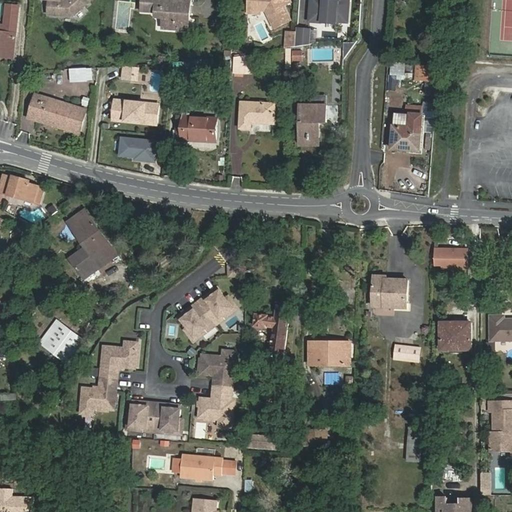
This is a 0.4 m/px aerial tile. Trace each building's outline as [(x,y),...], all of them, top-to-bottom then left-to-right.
[(90,0),(51,0),(51,11),(53,13),(74,14),(90,0)] [(151,3),(150,9),(158,10),(158,16),(165,16),(165,27),(188,29),(190,0),(143,0),(144,3),(151,3)] [(263,6),(266,11),(274,27),(291,19),(285,6),(291,2),(290,0),(248,0),(248,5),(263,6)] [(325,0),(314,0),(314,6),(311,5),(310,16),(323,17),(323,23),(337,24),(337,22),(348,22),(349,0),(331,0),(331,1),(326,1),(325,0)] [(19,5),(8,3),(6,25),(0,24),(0,47),(15,49),(19,5)] [(306,30),(296,30),(295,34),(294,48),(305,46),(306,30)] [(295,34),(287,34),(286,49),(294,48),(295,34)] [(0,54),(14,56),(15,49),(0,47),(0,54)] [(256,73),(256,58),(239,56),(237,71),(256,73)] [(256,58),(256,73),(266,74),(267,59),(256,58)] [(202,78),(203,60),(185,63),(184,68),(193,69),(192,77),(202,78)] [(403,63),(391,62),(390,82),(402,83),(403,63)] [(440,65),(425,65),(425,80),(439,80),(440,65)] [(87,67),(70,68),(70,81),(88,81),(87,67)] [(37,115),(84,130),(90,109),(38,92),(28,118),(36,120),(37,115)] [(160,126),(161,103),(119,98),(117,121),(160,126)] [(276,125),(278,103),(243,101),(241,129),(255,130),(255,123),(276,125)] [(328,125),(329,104),(302,103),(300,146),(322,147),(322,124),(328,125)] [(422,152),(424,114),(396,112),(394,150),(422,152)] [(217,142),(218,117),(178,114),(177,140),(217,142)] [(82,135),(84,130),(37,115),(36,120),(82,135)] [(124,137),(122,154),(138,156),(137,159),(157,161),(157,155),(166,156),(167,142),(124,137)] [(16,177),(7,174),(2,190),(42,203),(47,187),(32,183),(27,181),(27,179),(16,175),(16,177)] [(84,278),(112,258),(107,250),(110,247),(89,213),(76,222),(91,245),(86,247),(71,258),(84,278)] [(72,225),(86,247),(91,245),(76,222),(72,225)] [(107,250),(112,258),(116,256),(110,247),(107,250)] [(436,250),(435,265),(443,265),(443,269),(468,270),(469,251),(457,251),(457,253),(453,253),(453,251),(436,250)] [(116,256),(112,258),(84,278),(87,281),(118,259),(116,256)] [(247,266),(228,265),(228,277),(246,278),(247,266)] [(388,276),(375,276),(374,308),(408,308),(409,280),(388,279),(388,276)] [(493,282),(482,282),(483,294),(493,294),(493,282)] [(227,304),(219,294),(212,299),(214,301),(208,305),(205,301),(198,306),(216,330),(223,325),(221,322),(236,311),(230,302),(227,304)] [(272,356),(286,356),(292,305),(278,303),(276,318),(271,318),(271,315),(257,313),(255,328),(270,330),(271,327),(276,327),(272,356)] [(216,330),(198,306),(192,311),(195,315),(189,319),(188,317),(180,322),(188,332),(185,334),(191,344),(207,332),(209,335),(216,330)] [(223,325),(238,314),(236,311),(221,322),(223,325)] [(505,317),(491,317),(492,341),(511,341),(511,320),(505,321),(505,317)] [(62,321),(46,341),(56,349),(58,346),(67,353),(65,356),(74,362),(89,341),(62,321)] [(473,324),(441,323),(442,351),(473,351),(473,324)] [(191,344),(193,346),(209,335),(207,332),(191,344)] [(312,367),(313,368),(355,367),(355,342),(313,341),(312,342),(312,367)] [(126,349),(106,347),(104,366),(137,369),(139,343),(126,342),(126,349)] [(420,349),(395,348),(394,362),(419,363),(420,349)] [(224,357),(203,356),(202,375),(235,378),(237,352),(224,351),(224,357)] [(111,369),(104,368),(103,378),(119,379),(119,371),(111,370),(111,369)] [(103,378),(102,387),(110,388),(110,387),(118,387),(119,379),(103,378)] [(219,380),(218,388),(234,390),(235,380),(227,379),(227,381),(219,380)] [(118,391),(84,388),(82,414),(95,415),(96,409),(116,410),(118,391)] [(234,390),(218,388),(217,397),(225,397),(225,398),(233,399),(234,390)] [(17,395),(1,394),(1,401),(9,402),(8,414),(15,415),(17,395)] [(235,402),(202,399),(200,418),(221,420),(220,426),(233,428),(235,402)] [(143,404),(135,403),(134,416),(130,415),(129,427),(148,429),(147,432),(156,433),(159,403),(150,402),(150,407),(143,407),(143,404)] [(167,404),(159,403),(156,433),(164,433),(165,430),(184,432),(185,420),(181,420),(182,407),(173,407),(173,409),(167,409),(167,404)] [(511,411),(494,412),(494,434),(491,434),(491,452),(511,452),(511,411)] [(315,430),(314,448),(327,449),(329,431),(315,430)] [(275,439),(246,436),(245,448),(274,451),(275,439)] [(424,438),(411,438),(411,443),(408,443),(408,452),(423,452),(424,438)] [(224,459),(183,455),(182,477),(215,480),(215,472),(223,472),(224,462),(224,459)] [(237,473),(238,463),(224,462),(223,472),(237,473)] [(491,475),(482,475),(482,497),(491,496),(491,475)] [(216,511),(217,501),(196,500),(195,511),(216,511)] [(448,500),(439,500),(439,511),(472,511),(473,501),(461,501),(461,507),(448,507),(448,500)]
